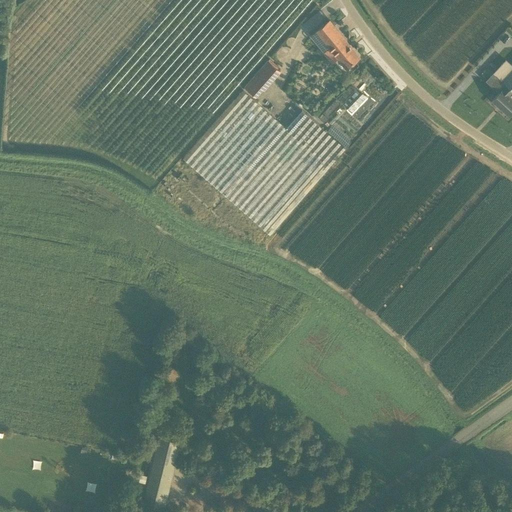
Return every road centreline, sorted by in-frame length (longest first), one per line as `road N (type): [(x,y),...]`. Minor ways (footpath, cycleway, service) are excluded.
road 1 (unclassified): [(511,159),(406,84),(346,0)]
road 2 (unclassified): [(364,511),(511,402)]
